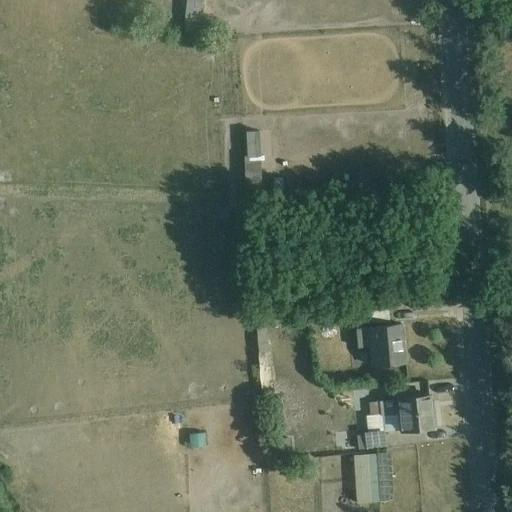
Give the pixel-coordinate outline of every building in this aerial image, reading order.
[(203,0),(186,0),(184,22),(202,23),(203,0)] [(245,132),(246,157),(243,157),(245,206),(262,205),(259,131),(245,132)] [(322,313),(324,328),(350,325),(348,310),(322,313)] [(265,319),(255,320),(258,353),(268,352),(265,319)] [(371,365),(405,362),(401,325),(355,329),(357,348),(368,347),(371,365)] [(398,431),(433,427),(430,396),(368,403),(369,416),(365,416),(367,432),(364,432),(365,435),(357,436),(358,450),(385,447),(384,432),(398,430),(398,431)] [(226,417),(228,430),(231,430),(232,436),(243,435),(242,430),(243,430),(241,415),(226,417)] [(204,432),(188,432),(188,447),(204,447),(204,432)] [(291,438),(276,440),(277,455),(292,454),(291,438)] [(389,449),(376,451),(378,474),(391,472),(389,449)]
